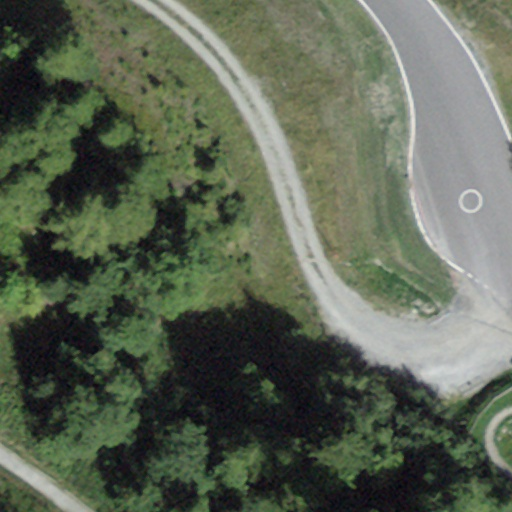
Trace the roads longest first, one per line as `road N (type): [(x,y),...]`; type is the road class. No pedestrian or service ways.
road 1 (track): [(511,320),(501,327),(338,303),(246,112),(204,49),(135,0)]
road 2 (residential): [(374,0),(473,149),(511,250)]
